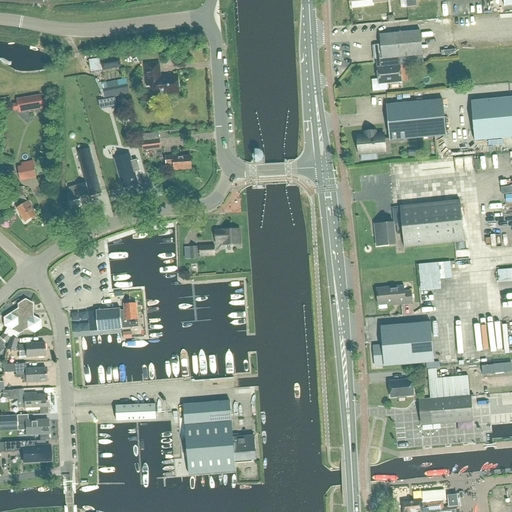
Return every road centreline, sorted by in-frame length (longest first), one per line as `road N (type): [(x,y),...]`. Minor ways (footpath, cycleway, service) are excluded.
road 1 (primary): [(353,511),(324,167)]
road 2 (unclassified): [(30,269),(94,229),(207,203),(232,168)]
road 3 (unclassified): [(67,471),(60,329),(30,269)]
road 4 (unclassified): [(0,19),(83,30),(207,17)]
road 5 (primary): [(324,167),(308,0)]
road 6 (unclassified): [(232,168),(222,150),(207,17)]
